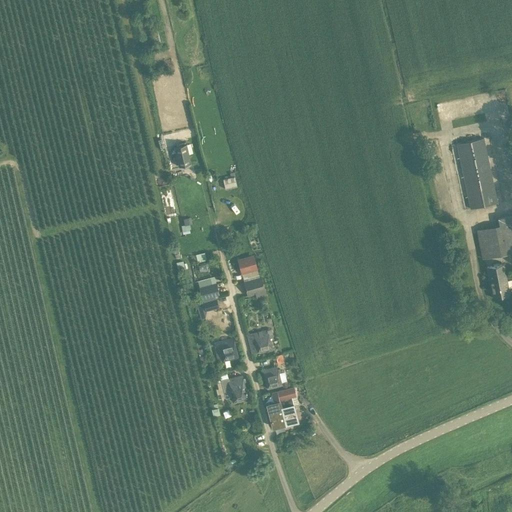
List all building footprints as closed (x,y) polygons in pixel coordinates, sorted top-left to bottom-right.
[(456,144),(470,209),(498,203),(484,138),(456,144)] [(179,167),(191,164),(187,144),(174,147),(179,167)] [(234,176),(223,179),(225,189),(227,189),(229,196),(239,194),(234,176)] [(511,214),(498,218),(499,225),(476,229),(482,259),(511,252),(511,214)] [(183,233),(192,232),(189,216),(180,218),(183,233)] [(197,262),(205,261),(203,253),(196,254),(197,262)] [(258,270),(257,266),(261,265),(259,259),(255,260),(254,255),(237,259),(241,274),(258,270)] [(503,263),(487,266),(493,298),(509,294),(503,263)] [(200,287),(203,299),(219,294),(216,283),(211,284),(210,277),(198,281),(200,287)] [(265,290),(262,277),(244,282),(248,294),(265,290)] [(206,310),(218,307),(216,299),(204,302),(206,310)] [(248,334),(252,353),(273,348),(270,336),(273,335),(271,329),(248,334)] [(222,360),(237,356),(233,341),(219,345),(219,344),(217,345),(217,342),(214,343),(218,361),(222,360)] [(275,356),(278,364),(284,362),(281,354),(275,356)] [(268,387),(282,384),(278,369),(277,367),(263,370),(268,387)] [(231,397),(246,393),(243,378),(229,381),(228,378),(221,380),(225,398),(231,397)] [(293,386),(278,390),(278,394),(285,424),(298,420),(293,404),(291,394),(295,393),(293,386)] [(277,391),(272,392),(274,402),(267,404),(273,427),(285,424),(278,394),(278,390),(277,390),(277,391)] [(217,403),(210,404),(212,414),(219,413),(217,403)]
